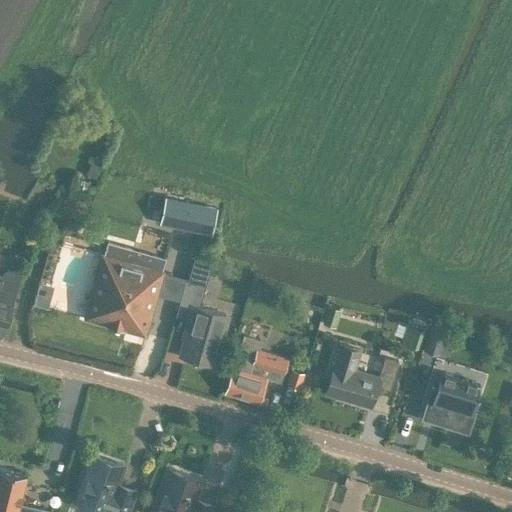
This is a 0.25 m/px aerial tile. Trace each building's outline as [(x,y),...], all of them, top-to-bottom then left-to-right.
[(92,163),(87,175),(96,179),(102,167),(92,163)] [(215,232),(221,206),(170,195),(164,221),(215,232)] [(167,267),(170,255),(111,239),(108,251),(106,251),(88,316),(150,333),(167,267)] [(180,313),(180,315),(188,319),(187,327),(190,328),(182,355),(213,364),(227,313),(203,306),(215,264),(194,258),(187,281),(190,282),(180,313)] [(0,321),(9,324),(22,274),(9,270),(4,272),(3,276),(0,275),(0,321)] [(329,306),(323,324),(337,328),(342,310),(329,306)] [(410,318),(409,322),(408,326),(399,324),(398,330),(416,335),(414,342),(424,345),(429,323),(410,318)] [(430,329),(424,350),(439,355),(446,333),(446,331),(431,326),(430,329)] [(237,370),(229,393),(266,405),(268,399),(262,397),(268,379),(281,383),(289,359),(260,349),(263,341),(244,335),(233,369),(237,370)] [(380,379),(356,372),(363,349),(345,344),(330,395),(372,407),(377,392),(388,395),(399,359),(387,355),(380,379)] [(306,374),(294,370),(289,386),(302,390),(306,374)] [(433,388),(424,418),(468,432),(478,401),(476,401),(480,385),(440,372),(435,389),(433,388)] [(92,511),(129,511),(135,497),(116,491),(125,466),(98,456),(91,476),(86,474),(76,502),(94,509),(92,511)] [(0,468),(0,511),(3,511),(53,511),(20,504),(27,475),(0,468)] [(195,511),(192,511),(202,480),(175,471),(168,491),(163,489),(154,511),(195,511)]
